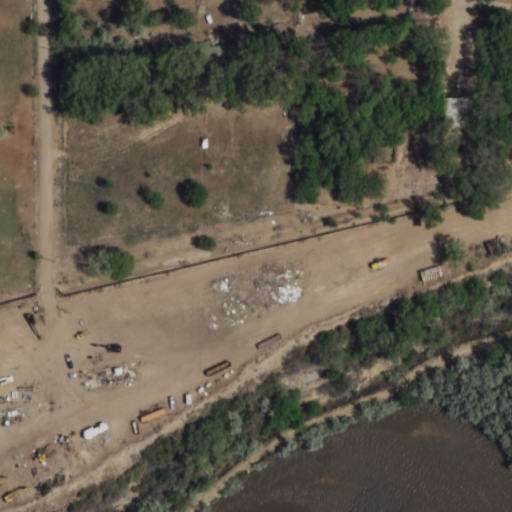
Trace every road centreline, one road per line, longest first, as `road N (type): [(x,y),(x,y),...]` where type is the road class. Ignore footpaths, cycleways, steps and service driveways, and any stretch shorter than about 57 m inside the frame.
road 1 (residential): [(299,265),(0,262)]
road 2 (residential): [(4,0),(0,179)]
